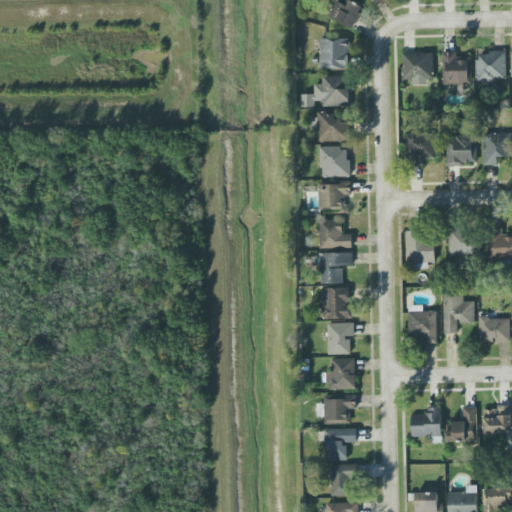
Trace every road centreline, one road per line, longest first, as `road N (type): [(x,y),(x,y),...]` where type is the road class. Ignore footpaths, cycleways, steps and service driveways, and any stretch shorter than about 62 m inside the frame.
road 1 (residential): [(392,30),(386,200),(393,511)]
road 2 (residential): [(386,200),(511,196)]
road 3 (residential): [(391,376),(511,373)]
road 4 (residential): [(392,30),(511,24)]
